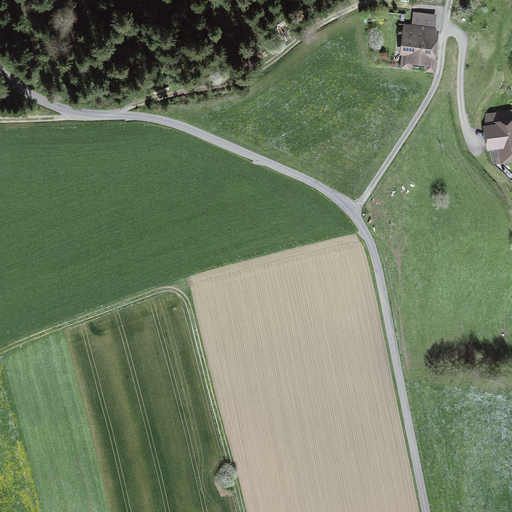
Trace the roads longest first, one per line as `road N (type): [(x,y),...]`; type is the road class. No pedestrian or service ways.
road 1 (unclassified): [(0,68),(54,106),(197,132),(298,175),(354,213),(378,270),(426,511)]
road 2 (track): [(372,0),(319,23),(250,74),(107,115)]
road 3 (track): [(240,511),(187,308),(175,295),(153,293)]
road 4 (track): [(354,213),(437,80),(450,0)]
road 5 (track): [(444,28),(462,39),(461,102),(478,153)]
